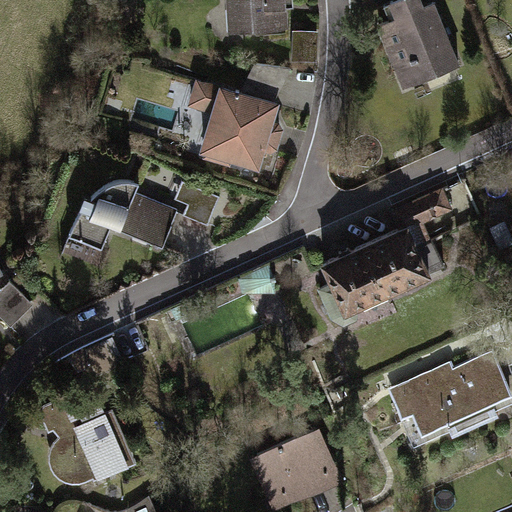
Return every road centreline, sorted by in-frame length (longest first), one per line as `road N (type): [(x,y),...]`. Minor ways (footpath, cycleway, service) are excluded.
road 1 (residential): [(318,217),(52,343),(0,384)]
road 2 (residential): [(337,0),(341,58),(310,151),(318,217)]
road 3 (residential): [(318,217),(511,136)]
